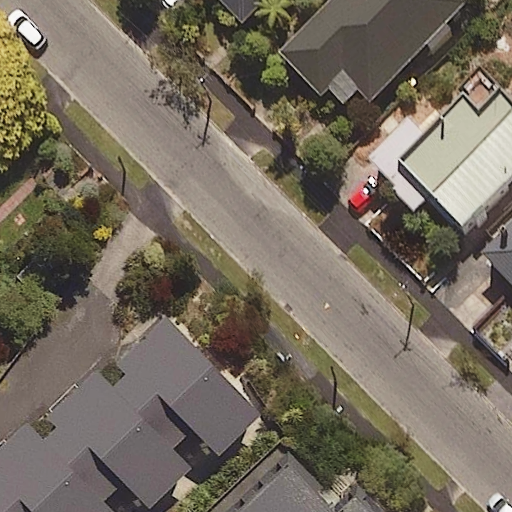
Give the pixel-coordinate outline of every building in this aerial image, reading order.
[(279,0),(216,0),(247,31),(279,0)] [(472,15),(457,0),(334,0),(275,58),(323,107),(348,83),(374,110),(472,15)] [(511,190),(511,107),(506,102),(486,121),(469,104),(403,168),(467,234),(511,190)] [(511,233),(484,260),(511,288),(511,233)] [(133,511),(141,503),(150,511),(165,511),(203,474),(264,412),(166,316),(105,378),(95,368),(50,414),(0,463),(0,511),(133,511)] [(369,511),(309,452),(248,511),(369,511)]
